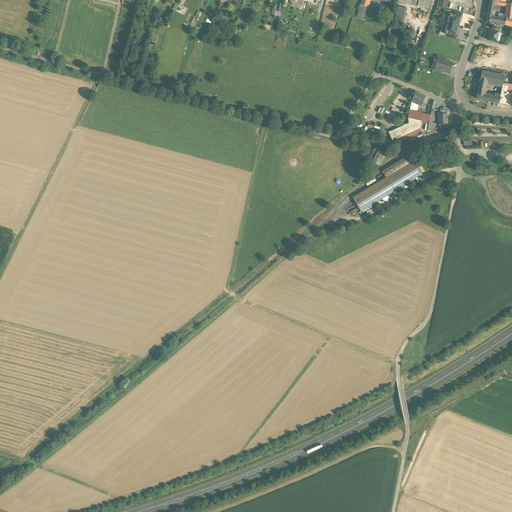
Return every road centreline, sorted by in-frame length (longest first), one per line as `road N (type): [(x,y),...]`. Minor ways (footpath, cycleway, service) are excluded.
road 1 (track): [(0,497),(237,297),(398,362)]
road 2 (trunk): [(145,511),(349,427),(511,332)]
road 3 (track): [(392,511),(408,431),(398,362),(432,308),(459,151)]
road 4 (track): [(101,75),(334,138),(372,81),(394,80)]
road 5 (track): [(0,484),(230,292),(237,297)]
road 6 (track): [(0,284),(101,75)]
road 7 (track): [(215,511),(377,445),(404,450)]
road 8 (track): [(266,119),(230,292)]
road 9 (unclassified): [(511,117),(476,112),(459,92),(478,0)]
